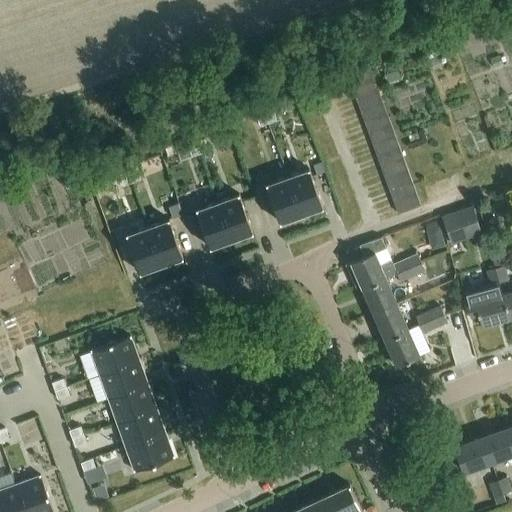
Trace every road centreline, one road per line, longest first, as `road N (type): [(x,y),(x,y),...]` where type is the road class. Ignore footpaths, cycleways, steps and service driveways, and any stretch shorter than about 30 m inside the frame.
road 1 (residential): [(239,481),(190,318),(310,261)]
road 2 (residential): [(377,420),(310,261)]
road 3 (tertiary): [(239,481),(377,420)]
road 4 (track): [(0,311),(27,298),(147,306)]
road 5 (tertiary): [(377,420),(511,369)]
